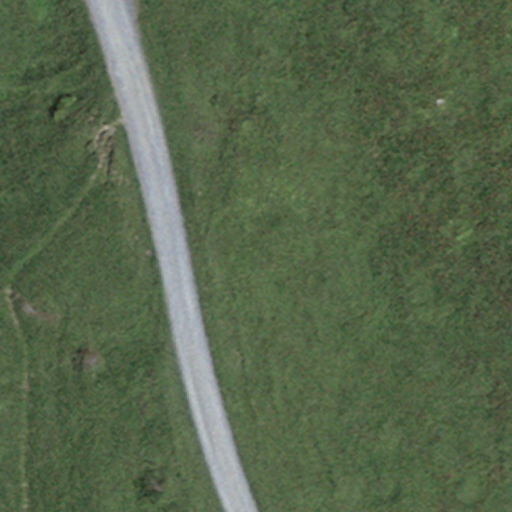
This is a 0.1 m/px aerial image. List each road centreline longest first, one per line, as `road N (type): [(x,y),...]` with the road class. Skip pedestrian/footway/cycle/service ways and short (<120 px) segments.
road 1 (track): [(157,155),(201,392),(243,511)]
road 2 (track): [(109,0),(157,155)]
